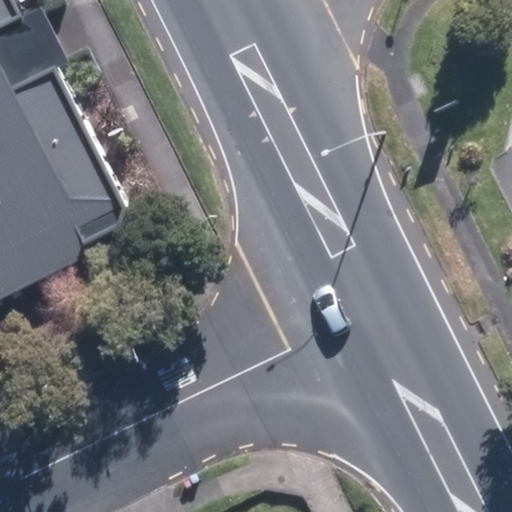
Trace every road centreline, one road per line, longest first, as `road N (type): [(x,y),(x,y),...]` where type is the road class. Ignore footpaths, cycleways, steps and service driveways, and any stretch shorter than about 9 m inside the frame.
road 1 (residential): [(0,492),(365,308)]
road 2 (secondary): [(209,0),(365,308)]
road 3 (secondary): [(365,308),(467,511)]
